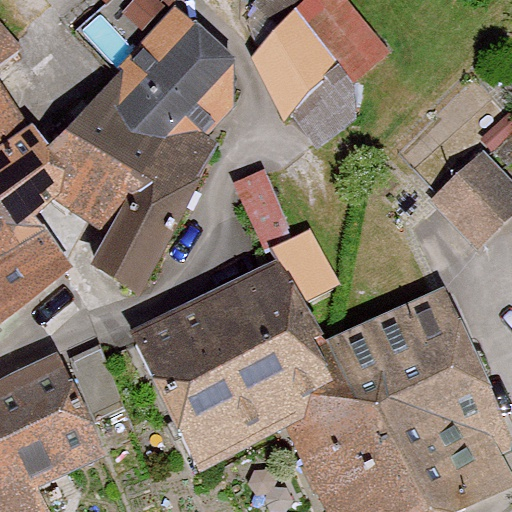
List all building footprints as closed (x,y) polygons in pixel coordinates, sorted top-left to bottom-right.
[(104,0),(95,8),(127,44),(176,0),(104,0)] [(390,54),(346,0),(304,0),(245,48),(305,122),(390,54)] [(78,179),(61,207),(110,231),(95,266),(142,296),(201,176),(187,155),(237,111),(238,60),(176,10),(56,148),(78,179)] [(0,260),(44,234),(45,223),(0,213),(0,158),(3,145),(32,124),(0,81),(0,64),(21,50),(0,22),(0,260)] [(0,213),(45,223),(61,207),(78,179),(56,148),(32,124),(3,145),(0,158),(0,213)] [(511,170),(490,147),(429,202),(476,253),(511,220),(511,170)] [(301,238),(267,166),(236,181),(270,253),(301,238)] [(0,260),(0,335),(1,336),(76,271),(44,234),(0,260)] [(204,476),(290,432),(334,342),(291,250),(129,335),(204,476)] [(334,342),(290,432),(326,511),(472,511),(511,489),(511,475),(496,447),(511,440),(511,431),(454,290),(414,306),(411,301),(334,342)] [(0,511),(50,511),(41,493),(114,456),(62,355),(0,386),(0,511)]
